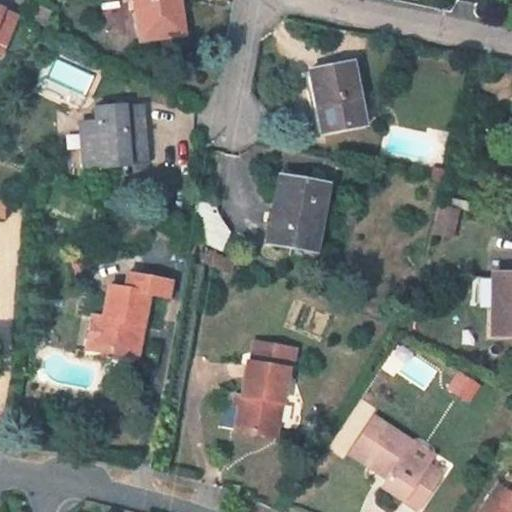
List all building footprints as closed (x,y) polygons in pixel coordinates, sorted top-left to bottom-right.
[(133,0),(139,42),(183,35),(177,0),(133,0)] [(50,10),(28,2),(23,16),(43,25),(50,10)] [(0,54),(16,17),(0,10),(0,54)] [(350,64),(309,72),(314,95),(317,95),(324,133),(362,126),(350,64)] [(141,104),(95,107),(96,121),(79,122),(82,170),(108,168),(108,162),(125,161),(125,167),(146,165),(141,104)] [(125,161),(108,162),(108,168),(109,178),(126,177),(125,167),(125,161)] [(443,172),(432,169),(429,181),(441,183),(443,172)] [(325,186),(278,178),(266,244),(291,248),(289,256),(317,261),(326,207),(322,206),(325,186)] [(212,206),(198,204),(193,238),(219,249),(227,233),(217,218),(212,206)] [(456,212),(440,208),(434,234),(451,238),(456,212)] [(150,223),(128,213),(117,238),(139,248),(150,223)] [(235,262),(208,248),(203,260),(230,273),(235,262)] [(89,253),(71,258),(75,276),(84,273),(91,260),(89,253)] [(125,290),(108,287),(103,318),(91,316),(85,350),(111,354),(112,347),(137,351),(140,331),(136,331),(136,325),(141,326),(147,295),(168,298),(171,281),(133,275),(127,275),(125,290)] [(511,275),(492,275),(491,336),(511,336),(511,275)] [(294,349),(253,342),(250,362),(246,361),(234,431),(276,438),(287,370),(291,371),(294,349)] [(137,351),(112,347),(111,354),(135,359),(137,351)] [(412,443),(373,418),(349,454),(378,473),(381,469),(389,474),(386,478),(381,487),(416,511),(441,474),(406,451),(412,443)] [(389,474),(381,469),(378,473),(386,478),(389,474)] [(511,511),(511,492),(511,495),(497,486),(479,511),(511,511)]
